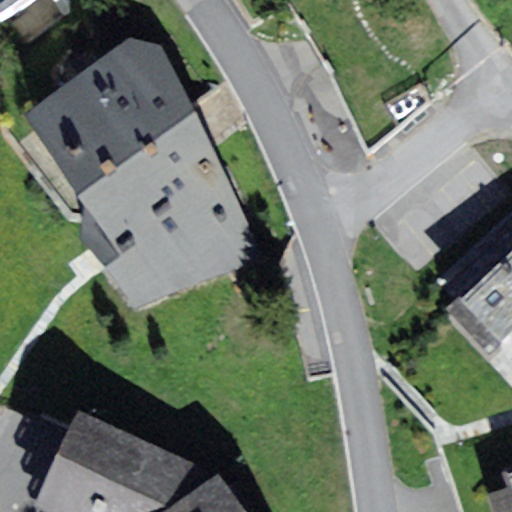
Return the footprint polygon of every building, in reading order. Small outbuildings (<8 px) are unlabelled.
[(0,0),(0,13),(21,0),(0,0)] [(132,37),(26,113),(85,205),(79,233),(137,307),(264,259),(162,43),(132,37)] [(511,248),(456,301),(511,361),(511,248)] [(39,507),(50,511),(247,511),(219,472),(212,478),(202,465),(81,410),(39,507)] [(511,511),(511,471),(507,473),(511,488),(492,494),(497,511),(511,511)]
